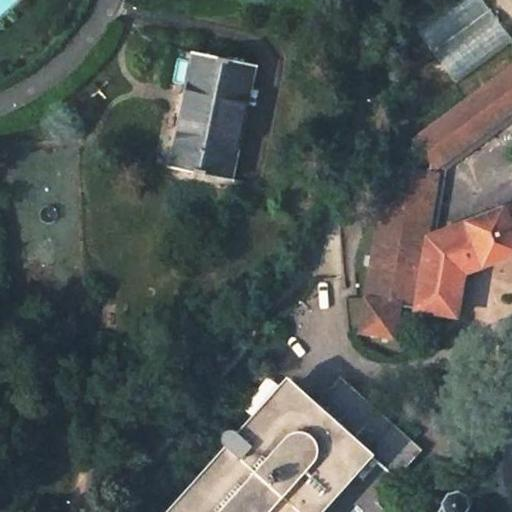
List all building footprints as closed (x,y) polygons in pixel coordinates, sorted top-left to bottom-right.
[(231,181),(253,66),(196,53),(172,170),(231,181)] [(511,68),(413,141),(435,171),(511,112),(511,68)] [(511,205),(428,236),(440,173),(389,164),(366,301),(368,302),(363,333),(396,337),(400,306),(431,313),(458,318),(466,272),(511,255),(511,205)] [(511,262),(511,255),(466,272),(458,318),(431,313),(430,319),(465,327),(472,277),(511,262)] [(378,511),(373,507),(424,451),(343,377),(330,392),(351,410),(340,422),(327,411),(315,425),(308,422),(300,421),(289,421),(279,423),(269,427),(260,434),(252,442),(243,433),(241,436),(235,433),(233,433),(230,435),(228,438),(228,442),(231,447),(230,448),(234,453),(181,511),(378,511)] [(286,386),(243,433),(252,442),(260,434),(269,427),(279,423),(289,421),(300,421),(308,422),(315,425),(327,411),(340,422),(351,410),(330,392),(314,410),(286,386)] [(181,511),(234,453),(230,448),(173,511),(181,511)] [(477,511),(469,507),(472,503),(470,498),(459,491),(451,494),(441,511),(477,511)]
